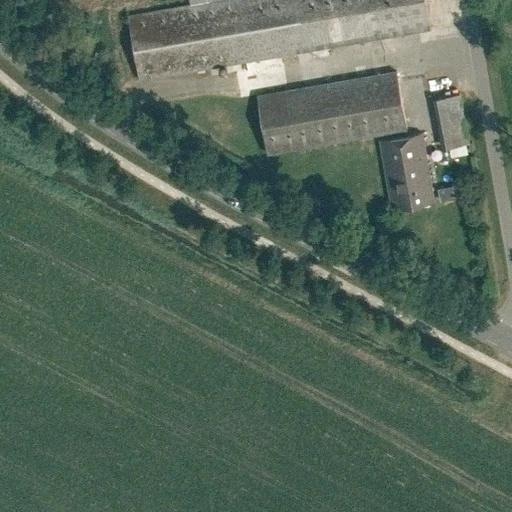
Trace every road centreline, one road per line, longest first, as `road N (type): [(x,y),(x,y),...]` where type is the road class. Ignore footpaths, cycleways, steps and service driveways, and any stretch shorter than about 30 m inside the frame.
road 1 (secondary): [(511,341),(133,134),(0,32)]
road 2 (unclassified): [(511,262),(468,0)]
